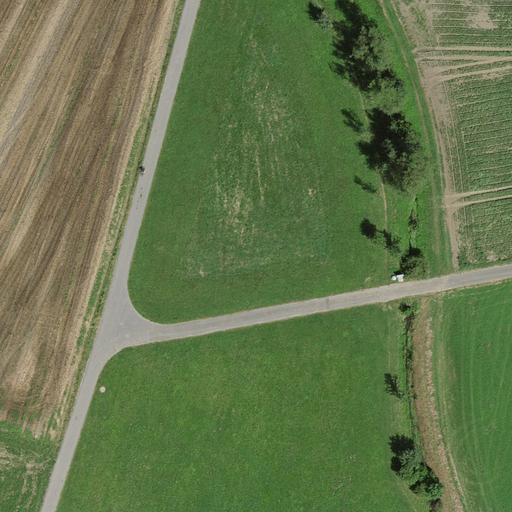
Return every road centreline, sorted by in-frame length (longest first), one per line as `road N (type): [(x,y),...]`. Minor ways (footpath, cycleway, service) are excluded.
road 1 (track): [(189,0),(100,364),(48,511)]
road 2 (track): [(107,334),(152,334),(511,267)]
